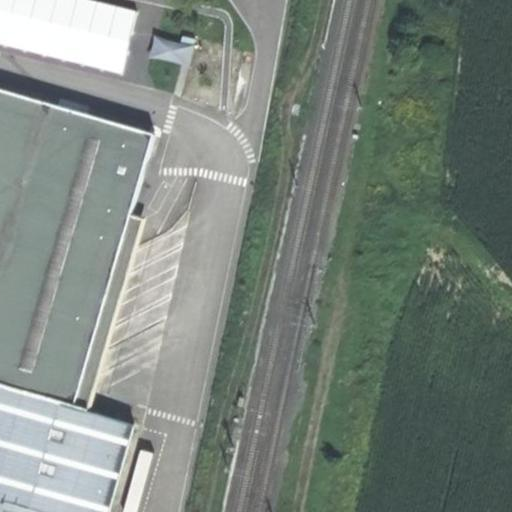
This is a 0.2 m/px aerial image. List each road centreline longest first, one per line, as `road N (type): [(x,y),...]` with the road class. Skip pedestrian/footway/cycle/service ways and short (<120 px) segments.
road 1 (track): [(319,0),(284,100),(280,212),(213,511)]
road 2 (track): [(300,511),(365,207)]
